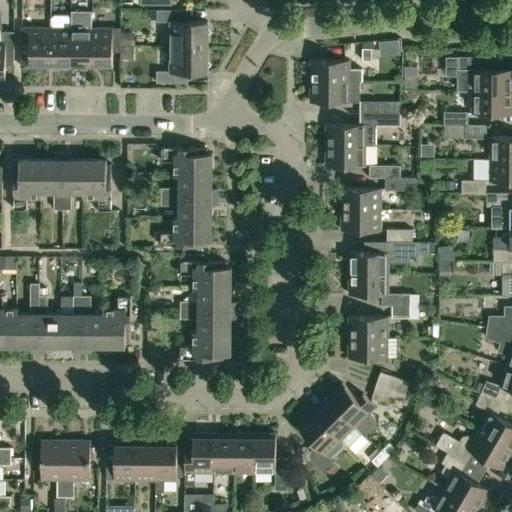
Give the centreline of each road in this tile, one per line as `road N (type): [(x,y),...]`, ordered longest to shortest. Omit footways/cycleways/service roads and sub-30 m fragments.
road 1 (residential): [(0,380),(110,380),(143,400),(249,400),(269,398),(298,371),(299,238),(285,215),(287,144),(280,129),(233,122)]
road 2 (residential): [(233,122),(253,63),(281,36),(365,21),(511,13)]
road 3 (residential): [(233,122),(0,119)]
